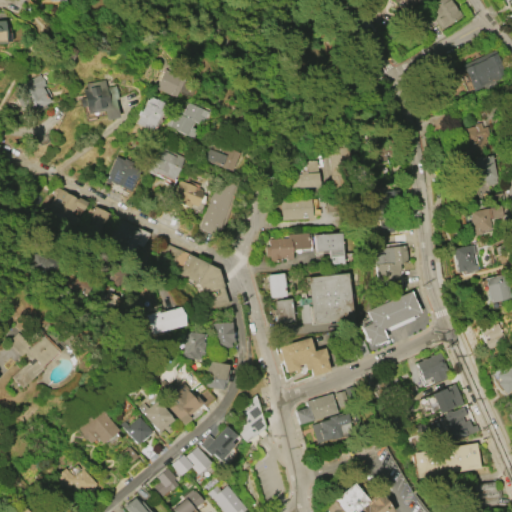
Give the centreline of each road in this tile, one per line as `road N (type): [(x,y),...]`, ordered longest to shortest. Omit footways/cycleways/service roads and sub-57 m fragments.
road 1 (residential): [(511,473),(430,286),(408,118),(393,71),(347,0)]
road 2 (residential): [(238,268),(239,362),(228,394),(207,422),(98,511)]
road 3 (residential): [(0,151),(238,268)]
road 4 (residential): [(276,402),(450,333)]
road 5 (residential): [(207,0),(254,93),(270,170)]
road 6 (residential): [(238,268),(276,402)]
